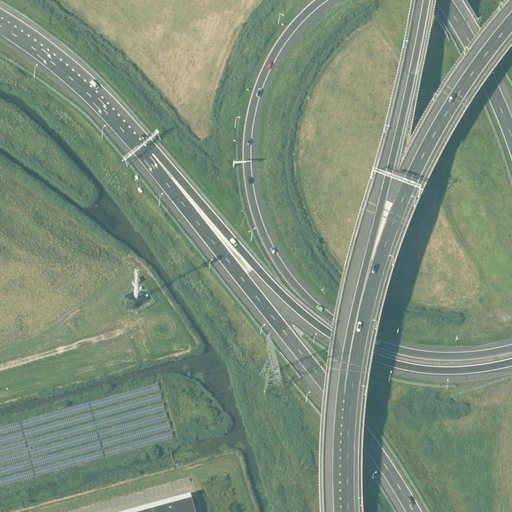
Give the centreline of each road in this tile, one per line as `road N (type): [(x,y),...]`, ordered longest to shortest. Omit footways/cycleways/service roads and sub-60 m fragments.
road 1 (motorway): [(511,348),(445,358),(377,344),(308,301),(265,241),(247,174),(249,121),(285,39),(323,0)]
road 2 (motorway): [(151,153),(263,279),(332,339),(411,370),(511,362)]
road 3 (motorway): [(151,153),(373,447),(413,511)]
road 4 (motorway): [(427,0),(353,329),(350,401)]
road 5 (motorway): [(511,34),(469,89),(402,212),(370,304),(350,401)]
road 6 (motorway): [(0,18),(74,70),(151,153)]
road 7 (motorway): [(511,140),(439,0)]
